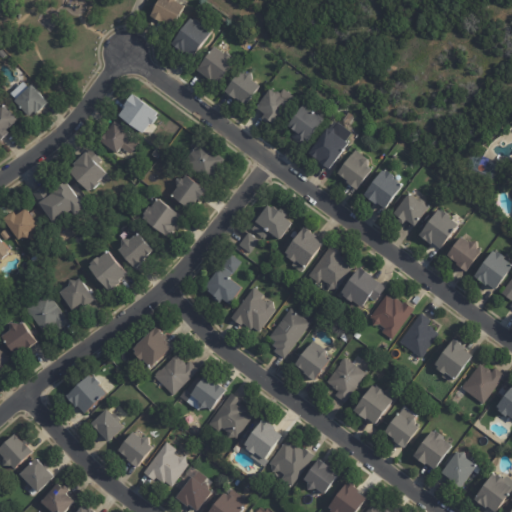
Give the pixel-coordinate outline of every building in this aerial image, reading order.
[(176,0),(176,1),(185,5),(174,28),(151,17),(159,0),(176,0)] [(201,21),(205,24),(204,25),(213,32),(194,55),(187,50),(186,51),(174,43),(193,17),(196,19),(197,18),(201,21)] [(208,75),(199,68),(216,44),(227,52),(228,50),(233,54),(231,56),(236,59),(220,81),(214,76),(212,78),(208,75)] [(9,54),(5,58),(0,53),(0,51),(3,49),(9,54)] [(253,71),(254,76),(253,78),(261,84),(246,103),(238,96),(237,97),(227,89),(242,70),(245,72),(246,71),(253,70),(253,71)] [(51,102),(40,113),(38,110),(33,115),(19,100),(36,84),(52,101),(51,102)] [(263,121),(261,120),(265,116),(256,108),(270,91),(279,99),(286,90),(297,97),(290,106),(289,105),(275,127),(269,122),(267,125),(263,121)] [(154,123),(149,131),(125,114),(131,105),(129,104),(138,91),(164,109),(161,113),(164,115),(158,124),(155,122),(154,123)] [(9,133),(4,138),(0,134),(0,98),(5,103),(7,101),(21,116),(19,118),(19,119),(14,125),(13,124),(11,125),(14,128),(9,133)] [(312,112),(324,121),(305,145),(296,137),(298,134),(288,126),(303,105),(312,112)] [(132,151),(130,154),(122,148),(119,152),(104,140),(119,120),(135,132),(132,136),(139,142),(132,151)] [(340,122),(354,133),(348,142),(348,143),(329,171),(320,164),(322,162),(310,153),(328,128),(329,129),(332,129),(337,122),(339,123),(340,122)] [(205,139),(229,158),(214,179),(190,160),(205,139)] [(108,174),(103,179),(105,180),(98,187),(97,186),(94,188),(73,166),(91,148),(112,170),(108,174)] [(358,189),(348,181),(349,180),(339,173),(353,154),(354,155),(359,148),(370,156),(368,159),(369,166),(373,169),(358,189)] [(158,149),(164,153),(159,160),(153,156),(158,149)] [(386,207),(379,202),(378,203),(366,194),(385,169),(388,172),(389,170),(397,176),(395,177),(402,183),(401,185),(402,186),(386,207)] [(210,190),(204,198),(204,197),(196,208),(177,193),(183,186),(182,185),(182,178),(187,177),(188,178),(192,174),(211,188),(210,190)] [(33,193),(44,186),(50,196),(56,192),(55,190),(71,179),(88,206),(76,214),(74,211),(57,222),(44,202),(41,204),(33,193)] [(411,193),(429,206),(415,225),(406,218),(403,222),(393,215),(409,192),(411,193)] [(184,216),(179,223),(171,235),(146,219),(149,214),(147,213),(153,204),(155,206),(161,198),(162,199),(165,198),(186,214),(184,216)] [(281,211),(283,209),(290,214),(289,216),(288,215),(286,218),(293,223),(281,240),(273,234),(268,241),(255,232),(260,224),(257,222),(269,205),(273,208),(274,206),(281,211)] [(9,215),(17,210),(20,214),(29,207),(42,224),(39,226),(43,232),(31,241),(26,235),(22,238),(7,217),(9,215)] [(451,218),(459,223),(441,248),(432,242),(431,244),(419,235),(438,209),(441,211),(442,209),(451,215),(449,217),(451,218)] [(316,236),(318,237),(317,238),(325,244),(307,267),(305,266),(304,267),(298,262),(296,264),(289,258),(290,256),(286,253),(306,227),(316,236)] [(148,261),(140,269),(121,250),(126,246),(124,245),(126,244),(126,238),(133,239),(141,232),(159,250),(148,261)] [(13,250),(9,252),(11,255),(3,261),(2,260),(0,261),(0,233),(13,249),(13,250)] [(257,240),(260,241),(250,254),(239,246),(249,233),(257,240)] [(464,237),(471,243),(472,241),(478,240),(479,248),(478,249),(482,252),(467,272),(457,264),(458,263),(448,255),(462,236),(464,237)] [(333,246),(339,251),(337,253),(346,259),(345,260),(347,262),(346,263),(351,266),(335,289),(333,288),(326,289),(326,282),(320,278),(317,282),(307,275),(329,243),(333,246)] [(129,274),(113,289),(92,266),(94,264),(93,262),(101,255),(102,256),(109,250),(110,251),(113,249),(133,270),(129,274)] [(511,267),(496,289),(488,283),(487,285),(475,276),(494,250),(497,253),(498,251),(506,257),(505,259),(511,264),(511,266),(511,267)] [(234,274),(223,265),(231,254),(243,262),(234,274)] [(371,276),(386,286),(376,301),(371,298),(370,299),(371,300),(368,304),(366,303),(358,314),(349,308),(354,301),(351,299),(350,301),(344,296),(345,294),(340,291),(358,264),(371,274),(370,275),(371,276)] [(231,278),(244,288),(232,305),(225,300),(222,304),(215,298),(216,296),(210,292),(211,290),(207,287),(219,270),(231,278)] [(97,300),(87,307),(84,302),(83,304),(75,310),(63,291),(72,285),(73,279),(79,280),(83,278),(98,299),(97,300)] [(511,307),(510,306),(511,303),(511,300),(510,302),(500,294),(511,278),(511,307)] [(252,329),(244,323),(242,325),(232,318),(254,287),(265,294),(262,298),(269,303),(274,301),(275,308),(276,309),(260,331),(254,327),(252,329)] [(70,322),(61,329),(58,325),(46,333),(28,308),(50,293),(70,322)] [(406,302),(415,309),(393,340),(383,333),(386,329),(381,325),(374,326),(373,320),(371,318),(387,295),(394,300),(396,297),(404,304),(405,302),(406,302)] [(301,315),(312,323),(285,359),(275,352),(277,349),(273,346),(276,342),(270,337),(292,308),(301,315)] [(423,314),(430,319),(427,324),(429,324),(432,327),(432,329),(438,333),(420,357),(398,341),(419,311),(423,314)] [(38,342),(19,356),(5,336),(13,330),(13,329),(14,322),(21,323),(21,324),(25,321),(39,341),(38,342)] [(164,335),(163,336),(166,340),(167,339),(172,345),(171,345),(173,347),(152,365),(154,369),(148,374),(146,371),(149,369),(143,362),(145,360),(144,359),(141,361),(134,353),(136,352),(132,346),(151,331),(151,332),(157,327),(164,335)] [(356,331),(361,335),(358,339),(353,335),(356,331)] [(346,341),(340,337),(342,333),(349,338),(346,341)] [(313,339),(323,347),(323,354),(323,355),(327,358),(326,359),(330,361),(318,377),(311,379),(301,371),(302,370),(292,362),(306,343),(307,344),(311,338),(313,339)] [(465,351),(473,356),(452,384),(443,378),(445,376),(437,370),(439,367),(436,365),(454,340),(466,349),(465,350),(465,351)] [(6,368),(0,373),(0,375),(1,376),(0,376),(0,344),(12,360),(5,366),(7,368),(6,368)] [(184,361),(187,364),(186,365),(187,365),(190,361),(200,370),(175,395),(156,377),(157,376),(156,375),(160,370),(161,371),(176,355),(182,360),(183,360),(184,361)] [(352,362),(366,373),(344,401),(334,393),(337,389),(326,380),(344,356),(352,362)] [(483,365),(486,368),(488,368),(492,370),(491,372),(492,373),(496,368),(506,375),(485,404),(463,388),(481,364),(483,365)] [(218,383),(228,390),(213,410),(208,407),(207,408),(201,409),(201,403),(201,402),(192,395),(206,375),(216,383),(217,382),(218,383)] [(101,383),(101,384),(99,385),(108,394),(86,414),(79,407),(77,408),(72,403),(71,404),(66,398),(90,376),(93,378),(94,376),(101,383)] [(376,387),(377,386),(386,392),(385,394),(394,400),(376,425),(368,419),(367,421),(355,411),(373,385),(376,387)] [(511,418),(508,415),(506,417),(498,412),(500,409),(497,407),(511,386),(511,418)] [(231,397),(250,410),(248,412),(254,417),(238,439),(236,438),(230,439),(228,433),(223,429),(220,432),(210,425),(231,396),(231,397)] [(418,418),(415,425),(419,427),(403,448),(394,441),(395,439),(385,431),(399,413),(401,414),(405,408),(418,417),(418,418)] [(109,410),(125,427),(110,442),(93,425),(108,409),(109,410)] [(275,429),(283,436),(265,459),(270,463),(266,468),(253,458),(255,456),(246,449),(248,447),(244,445),(264,419),(276,428),(275,429)] [(435,432),(437,431),(444,436),(443,438),(453,445),(435,469),(426,463),(426,465),(414,456),(432,430),(435,432)] [(135,433),(141,439),(141,438),(142,439),(149,437),(150,444),(149,444),(153,448),(138,469),(127,461),(129,459),(124,454),(123,455),(117,450),(133,432),(135,433)] [(30,443),(36,450),(35,451),(37,453),(19,469),(15,466),(8,465),(8,459),(9,458),(2,450),(19,434),(27,443),(29,442),(30,443)] [(297,445),(302,449),(304,447),(314,454),(292,486),(281,478),(284,474),(278,470),(272,471),(271,464),(269,462),(285,440),(292,445),(294,443),(297,445)] [(176,449),(176,450),(174,453),(179,458),(186,457),(187,464),(189,465),(172,487),(165,482),(164,484),(154,477),(152,480),(143,473),(166,442),(176,449)] [(464,453),(465,458),(474,465),(473,466),(475,469),(460,490),(452,484),(453,483),(440,474),(456,452),(458,453),(464,453)] [(50,466),(60,476),(44,492),(38,486),(34,490),(26,481),(30,478),(26,474),(42,458),(50,466)] [(320,461),(329,468),(328,469),(338,476),(324,496),(316,490),(315,490),(309,491),(308,485),(308,484),(303,480),(318,460),(320,461)] [(511,491),(499,510),(497,511),(494,511),(489,507),(487,510),(475,500),(494,474),(497,477),(499,476),(506,481),(509,478),(511,480),(511,491)] [(198,511),(190,505),(188,507),(177,498),(192,477),(212,492),(198,511)] [(72,487),(75,489),(70,494),(78,501),(68,511),(56,511),(45,501),(62,482),(67,487),(69,484),(72,487)] [(358,489),(361,491),(360,493),(368,499),(357,511),(332,511),(333,511),(328,507),(330,503),(331,504),(347,483),(350,486),(351,484),(356,488),(356,487),(358,489)] [(248,502),(250,504),(246,509),(245,508),(241,511),(210,511),(225,494),(227,496),(229,494),(231,496),(234,491),(248,502)]
